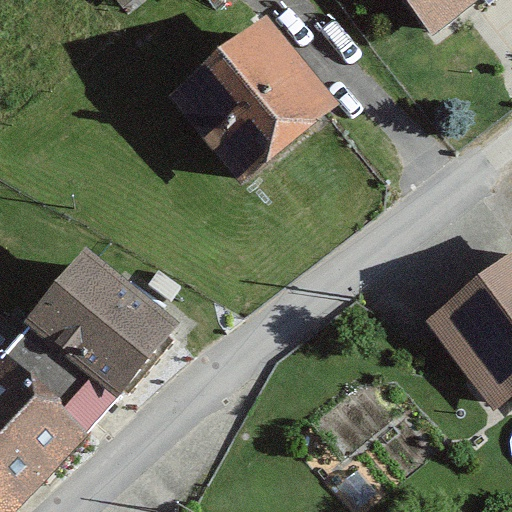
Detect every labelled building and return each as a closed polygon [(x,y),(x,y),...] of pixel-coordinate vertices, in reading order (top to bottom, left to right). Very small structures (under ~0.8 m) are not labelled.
[(406,0),(433,34),(476,0),(406,0)] [(276,35),(182,106),(250,195),(344,124),(276,35)] [(101,269),(42,338),(131,414),(191,344),(101,269)] [(511,271),(439,323),(500,411),(511,402),(511,271)] [(0,511),(24,511),(91,440),(17,373),(0,391),(0,511)]
